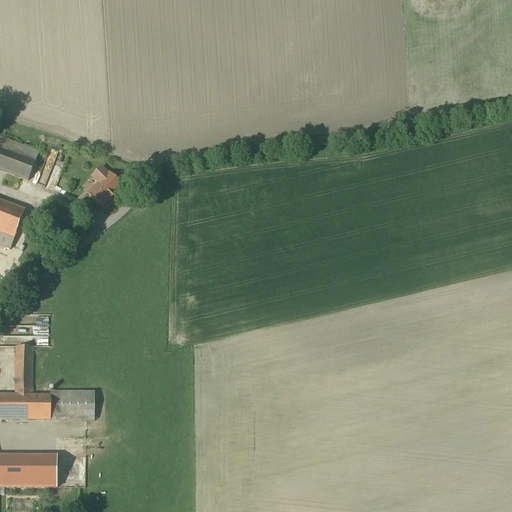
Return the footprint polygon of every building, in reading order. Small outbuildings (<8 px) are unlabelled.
[(0,137),(0,149),(35,163),(39,154),(6,140),(0,137)] [(35,163),(0,149),(0,171),(28,182),(29,180),(35,163)] [(109,175),(108,176),(101,169),(93,178),(99,184),(89,195),(102,207),(108,202),(109,201),(108,201),(115,194),(116,194),(117,194),(116,193),(122,187),(109,175)] [(25,211),(0,201),(0,246),(10,251),(25,211)] [(33,348),(16,348),(16,397),(32,397),(33,348)] [(16,397),(5,397),(0,396),(0,420),(94,422),(95,394),(50,394),(50,398),(32,397),(16,397)] [(57,457),(0,457),(0,488),(57,489),(57,457)]
